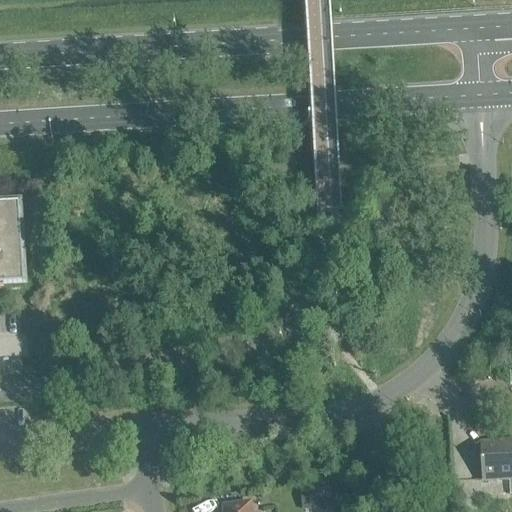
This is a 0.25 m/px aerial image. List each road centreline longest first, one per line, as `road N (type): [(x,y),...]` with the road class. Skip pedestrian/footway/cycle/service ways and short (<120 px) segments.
road 1 (unclassified): [(140,429),(356,410),(417,377),(453,338),(481,280),(489,236),(479,92)]
road 2 (secondary): [(0,120),(479,92)]
road 3 (secondary): [(476,25),(0,56)]
road 4 (residential): [(147,484),(0,508)]
road 5 (unclassified): [(0,438),(140,429)]
